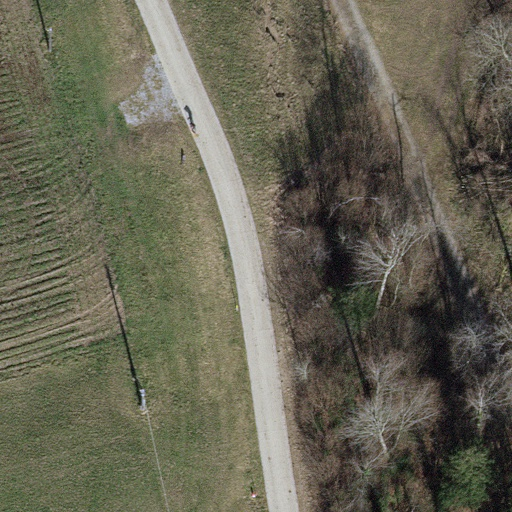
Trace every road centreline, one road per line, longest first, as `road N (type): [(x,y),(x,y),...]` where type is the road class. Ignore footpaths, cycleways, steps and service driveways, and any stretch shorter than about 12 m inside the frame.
road 1 (unclassified): [(152,0),(246,247),(287,511)]
road 2 (track): [(345,0),(511,402)]
